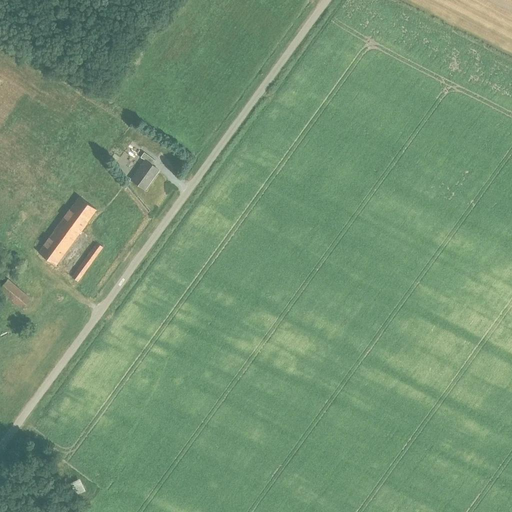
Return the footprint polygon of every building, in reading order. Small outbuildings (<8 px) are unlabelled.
[(130,181),(143,191),(157,171),(150,167),(154,162),(142,153),(139,158),(144,162),(130,181)] [(38,252),(55,264),(95,210),(78,197),(38,252)] [(72,277),(77,281),(102,247),(97,243),(72,277)] [(0,288),(22,308),(38,289),(16,270),(0,288)] [(83,477),(75,479),(77,489),(86,487),(83,477)]
